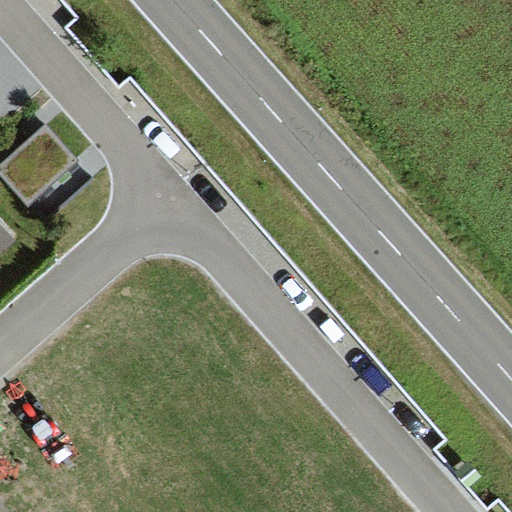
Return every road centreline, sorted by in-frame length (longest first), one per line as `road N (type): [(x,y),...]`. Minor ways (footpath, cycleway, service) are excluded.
road 1 (primary): [(176,0),(511,378)]
road 2 (residential): [(444,511),(168,201)]
road 3 (residential): [(168,201),(0,10)]
road 4 (residential): [(0,342),(168,201)]
